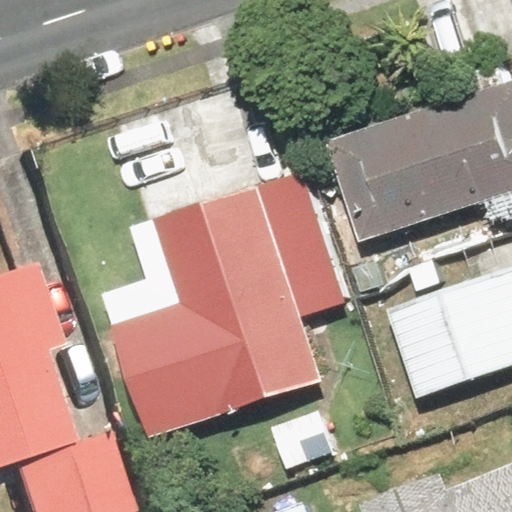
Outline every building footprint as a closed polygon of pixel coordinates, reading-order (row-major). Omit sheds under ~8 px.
[(511,87),(338,142),(370,244),(511,199),(511,87)] [(161,285),(114,300),(161,445),(337,388),(315,322),(360,308),(316,174),(143,230),(161,285)] [(25,267),(0,275),(0,470),(67,448),(35,355),(53,349),(25,267)] [(511,277),(394,310),(419,398),(511,372),(511,277)] [(324,414),(271,432),(286,477),(340,458),(324,414)] [(450,477),(371,508),(372,511),(511,511),(511,471),(456,493),(450,477)]
